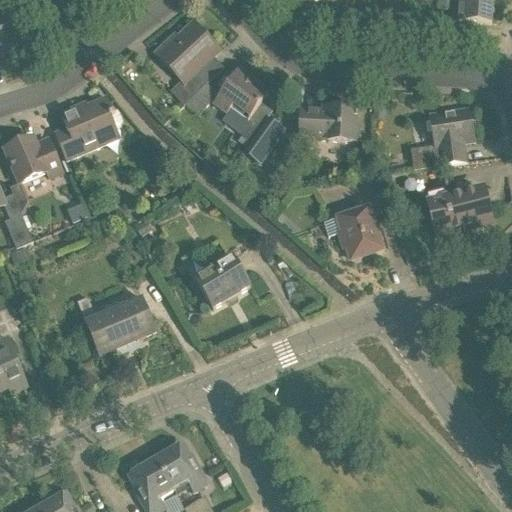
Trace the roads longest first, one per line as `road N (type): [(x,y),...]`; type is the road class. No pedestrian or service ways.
road 1 (residential): [(511,87),(299,78),(258,34)]
road 2 (residential): [(0,472),(206,388)]
road 3 (residential): [(511,492),(382,314)]
road 4 (residential): [(206,388),(382,314)]
road 5 (residential): [(278,511),(206,388)]
road 6 (residential): [(382,314),(511,278)]
